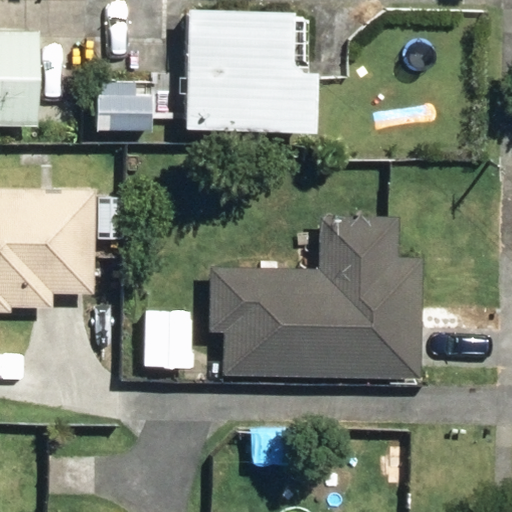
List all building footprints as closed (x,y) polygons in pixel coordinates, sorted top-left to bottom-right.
[(169,127),(298,131),(299,69),(295,69),(295,17),(276,16),(278,9),(173,6),(171,74),(154,74),(154,91),(169,92),(169,127)] [(0,125),(74,129),(77,41),(26,39),(26,30),(0,29),(0,125)] [(104,95),(79,95),(79,117),(104,117),(104,95)] [(0,301),(42,303),(42,288),(82,288),(83,188),(0,186),(0,301)] [(212,374),(409,376),(410,254),(387,254),(387,216),(306,215),(305,267),(199,265),(198,330),(212,330),(212,374)] [(92,256),(115,256),(116,240),(92,240),(92,256)] [(133,365),(180,367),(182,309),(135,307),(133,365)]
